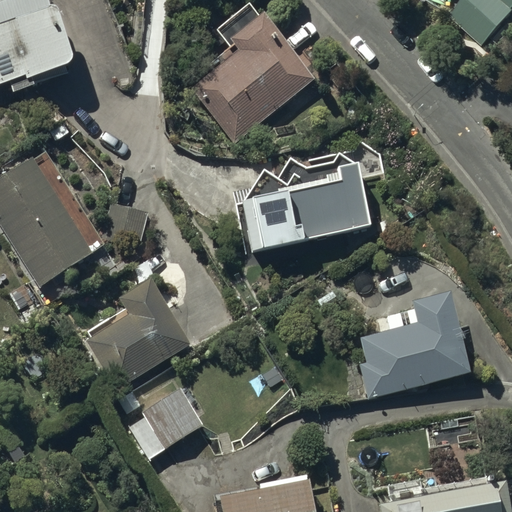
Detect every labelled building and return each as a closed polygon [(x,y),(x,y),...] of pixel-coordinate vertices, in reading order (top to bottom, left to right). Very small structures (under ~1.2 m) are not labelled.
[(0,0),(0,81),(10,78),(15,91),(68,74),(64,64),(75,60),(56,3),(51,4),(49,0),(0,0)] [(511,0),(462,0),(449,14),(481,43),(511,9),(511,5),(511,4),(511,0)] [(299,91),(316,77),(264,13),(259,17),(249,4),(220,28),(234,45),(212,64),(216,69),(191,88),(236,143),(268,116),(270,119),(301,94),(299,91)] [(102,238),(46,152),(0,182),(0,216),(42,281),(107,239),(137,247),(147,213),(112,203),(102,238)] [(241,196),(253,249),(372,222),(358,159),(339,164),(341,177),(329,180),(329,176),(241,196)] [(118,390),(193,341),(151,277),(120,297),(126,305),(87,330),(91,336),(86,340),(118,390)] [(368,400),(473,371),(451,290),(414,300),(415,306),(388,314),(392,328),(361,337),(367,361),(358,363),(368,400)] [(162,454),(205,423),(200,417),(207,412),(188,386),(183,389),(180,386),(144,412),(146,415),(139,421),(162,454)] [(511,511),(511,497),(509,477),(498,478),(497,470),(423,482),(422,475),(388,480),(391,503),(382,504),(383,509),(379,509),(379,511),(511,511)] [(224,511),(318,511),(312,477),(308,478),(307,473),(261,482),(262,487),(222,495),(224,511)]
